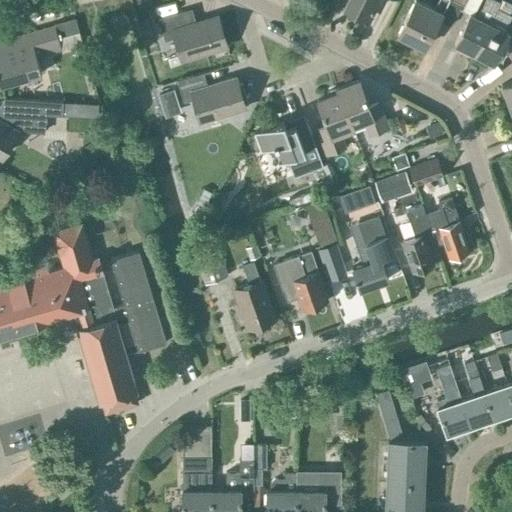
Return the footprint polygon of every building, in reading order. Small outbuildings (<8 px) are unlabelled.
[(347,0),(344,7),(368,19),(377,0),(347,0)] [(413,0),(397,33),(424,47),(438,18),(451,25),(463,0),(437,0),(434,7),(419,0),(413,0)] [(500,0),(500,1),(497,0),(485,0),(477,16),(470,12),(454,43),(474,53),(496,10),(501,0),(500,0)] [(511,3),(504,0),(501,0),(496,10),(474,53),(493,63),(509,32),(503,29),(510,14),(508,13),(511,4),(511,3)] [(175,37),(181,59),(227,46),(218,14),(188,23),(184,10),(158,18),(165,40),(175,37)] [(82,42),(75,19),(0,39),(0,84),(41,73),(36,52),(40,51),(40,54),(82,42)] [(245,107),(236,76),(206,85),(202,72),(177,80),(183,102),(193,99),(200,121),(245,107)] [(338,87),(352,124),(363,120),(369,134),(388,127),(379,101),(368,105),(359,79),(338,87)] [(508,104),(511,102),(511,80),(501,84),(508,104)] [(173,87),(157,92),(162,108),(177,103),(173,87)] [(338,87),(327,91),(328,94),(317,98),(326,124),(316,128),(326,154),(345,146),(340,132),(353,127),(352,124),(338,87)] [(4,97),(0,103),(0,154),(2,156),(8,145),(9,145),(11,140),(16,130),(45,132),(46,113),(62,115),(63,101),(4,97)] [(287,157),(294,175),(323,164),(303,113),(254,131),(261,150),(272,146),(278,161),(287,157)] [(436,157),(410,166),(415,181),(441,173),(436,157)] [(381,201),(412,190),(404,170),(374,181),(381,201)] [(369,184),(338,195),(344,212),(375,201),(369,184)] [(203,187),(192,209),(200,213),(211,191),(203,187)] [(300,194),(289,198),(292,205),(303,202),(300,194)] [(445,241),(450,257),(467,251),(461,231),(462,230),(450,196),(438,200),(440,207),(425,212),(422,203),(405,208),(414,235),(401,240),(405,251),(407,250),(413,269),(432,263),(428,251),(429,250),(427,242),(435,240),(439,243),(445,241)] [(385,234),(378,214),(360,220),(367,240),(385,234)] [(331,217),(307,225),(315,246),(339,238),(331,217)] [(77,328),(99,399),(101,399),(105,411),(138,402),(134,389),(136,388),(115,316),(127,313),(138,350),(166,341),(138,248),(110,257),(124,303),(112,306),(97,256),(92,257),(81,221),(53,230),(64,266),(48,271),(46,265),(22,272),(24,277),(0,284),(0,332),(76,310),(81,326),(77,328)] [(352,266),(360,288),(388,278),(381,257),(392,253),(385,234),(366,241),(373,259),(352,266)] [(318,248),(328,280),(347,274),(336,242),(318,248)] [(218,248),(196,256),(205,282),(228,274),(218,248)] [(311,250),(274,262),(287,300),(298,296),(303,308),(327,300),(316,270),(318,269),(311,250)] [(248,282),(234,287),(248,327),(274,318),(260,278),(259,278),(253,260),(242,264),(248,282)] [(492,366),(501,363),(496,348),(487,351),(492,366)] [(469,374),(478,371),(473,356),(464,359),(469,374)] [(435,400),(446,432),(470,424),(460,397),(461,397),(450,364),(436,368),(446,396),(435,400)] [(420,382),(407,386),(411,398),(424,393),(420,382)] [(483,390),(493,417),(511,409),(511,398),(506,382),(483,390)] [(375,392),(390,439),(403,439),(388,388),(375,392)] [(460,397),(470,424),(493,417),(483,390),(461,397),(460,397)] [(296,403),(296,418),(311,418),(311,403),(296,403)] [(425,440),(403,439),(390,439),(388,439),(387,460),(424,461),(425,440)] [(181,488),(181,511),(211,511),(211,488),(211,456),(195,456),(195,442),(182,442),(182,471),(199,471),(199,488),(181,488)] [(226,488),(211,488),(211,511),(240,511),(240,497),(253,497),(254,483),(254,442),(254,459),(240,458),(239,471),(226,471),(226,488)] [(254,442),(254,483),(262,483),(262,468),(267,468),(267,442),(254,442)] [(424,461),(387,460),(386,481),(423,482),(424,461)] [(284,471),(284,478),(275,478),(270,482),(270,488),(266,488),(266,511),(295,511),(296,488),(296,471),(284,471)] [(423,496),(423,482),(386,481),(385,494),(385,502),(423,503),(423,496)] [(296,488),(295,511),(324,511),(325,488),(296,488)] [(422,511),(423,503),(385,502),(384,511),(422,511)]
